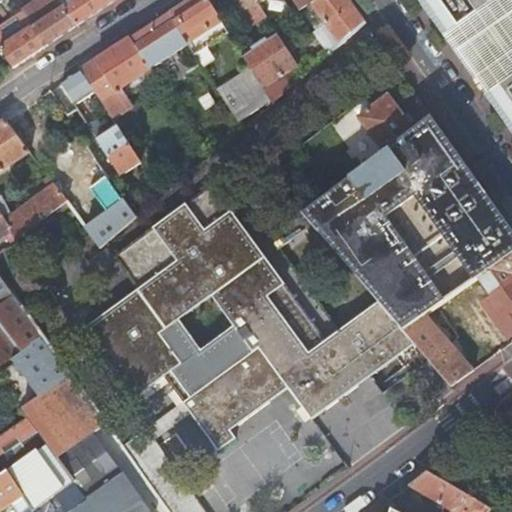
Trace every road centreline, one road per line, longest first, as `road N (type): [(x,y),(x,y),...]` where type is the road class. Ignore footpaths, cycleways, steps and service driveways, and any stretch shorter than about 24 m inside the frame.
road 1 (residential): [(327,511),(511,377)]
road 2 (residential): [(511,177),(386,0)]
road 3 (residential): [(0,101),(153,0)]
